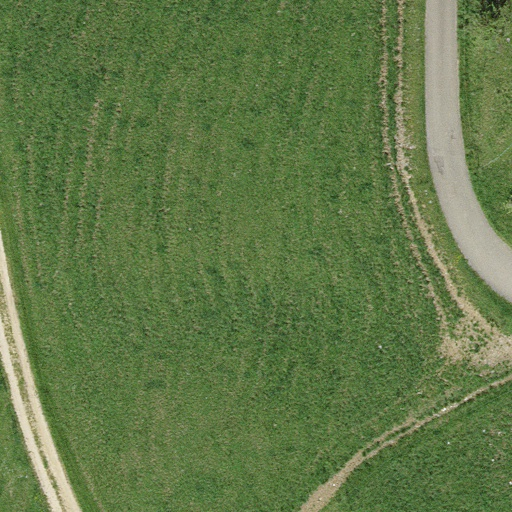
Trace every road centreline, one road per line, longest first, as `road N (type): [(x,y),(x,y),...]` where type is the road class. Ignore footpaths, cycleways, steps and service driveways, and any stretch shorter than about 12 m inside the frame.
road 1 (track): [(102,511),(34,345),(0,173)]
road 2 (unclassified): [(459,0),(462,146),(492,245),(511,269)]
